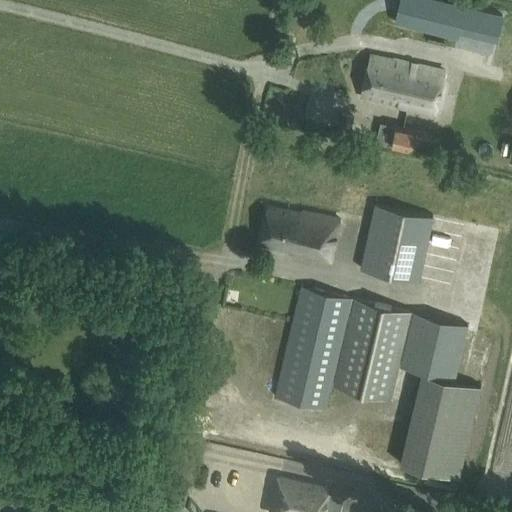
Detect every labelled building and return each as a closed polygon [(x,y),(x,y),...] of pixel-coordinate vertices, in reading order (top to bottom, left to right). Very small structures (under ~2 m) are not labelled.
[(458,29),(495,38),(501,15),(438,0),(398,0),(393,22),(456,37),(458,29)] [(360,95),(434,111),(443,69),(392,58),(391,59),(369,54),(360,95)] [(511,100),(511,101),(502,99),(504,86),(461,77),(453,111),(507,123),(511,108),(511,100)] [(348,137),(354,117),(340,112),(334,133),(348,137)] [(417,130),(417,131),(396,127),(392,143),(430,152),(434,134),(417,130)] [(348,188),(346,204),(367,207),(369,190),(348,188)] [(420,280),(434,216),(374,203),(360,267),(420,280)] [(286,248),(286,249),(332,259),(335,244),(332,243),(337,218),(303,210),(302,212),(266,204),(258,241),(286,248)] [(18,283),(15,302),(46,307),(49,288),(18,283)] [(403,308),(402,310),(373,302),(301,285),(276,395),(325,407),(330,384),(392,399),(400,365),(456,379),(468,325),(403,308)] [(274,510),(282,511),(317,511),(323,488),(280,478),(274,510)]
